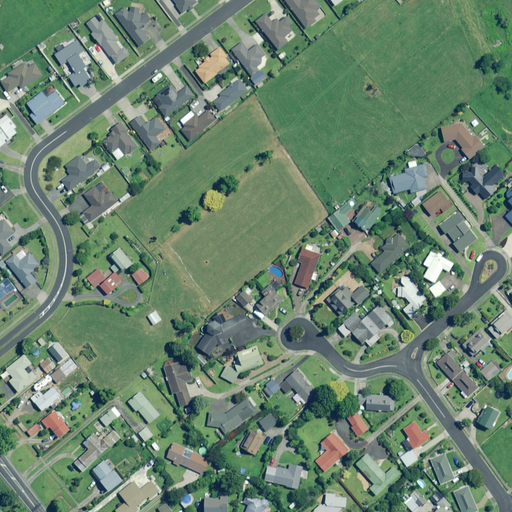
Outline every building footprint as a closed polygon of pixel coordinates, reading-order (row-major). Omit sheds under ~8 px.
[(173,0),(178,5),(176,6),(183,15),(190,10),(191,12),(195,9),(193,7),(198,3),(195,0),(173,0)] [(321,6),(316,0),(285,0),(306,28),(316,21),(314,18),(319,14),(316,10),(321,6)] [(132,10),(129,10),(127,7),(116,15),(140,48),(150,40),(142,30),(149,25),(148,24),(153,20),(146,12),(143,14),(141,12),(141,8),(132,8),(132,10)] [(291,35),(290,33),(293,31),(289,27),(293,24),(288,17),(281,22),(279,18),(273,23),(267,14),(257,22),(280,51),(290,43),(286,38),(291,35)] [(101,23),(97,17),(88,23),(94,32),(93,33),(110,57),(111,57),(117,66),(131,56),(125,48),(122,51),(117,43),(119,41),(105,20),(101,23)] [(448,25),(443,20),(440,23),(446,28),(448,25)] [(62,67),(67,64),(74,74),(68,77),(75,88),(80,85),(82,88),(92,82),(85,70),(88,68),(79,55),(84,52),(78,41),(55,56),(62,67)] [(259,72),(256,68),(263,63),(260,60),(265,56),(258,45),(249,52),(243,43),(233,51),(252,77),(259,72)] [(196,61),(200,67),(196,70),(206,84),(218,75),(217,74),(231,64),(226,58),(228,56),(221,47),(211,54),(212,55),(206,60),(202,55),(196,61)] [(31,67),(28,63),(9,75),(11,78),(2,83),(9,93),(20,86),(23,90),(44,76),(36,64),(31,67)] [(58,78),(55,74),(50,79),(53,82),(58,78)] [(262,81),(257,75),(251,79),(256,86),(262,81)] [(249,92),(240,79),(221,94),(222,97),(214,103),(222,113),(249,92)] [(179,94),(172,85),(158,96),(164,105),(160,108),(167,118),(195,97),(188,87),(179,94)] [(66,104),(53,86),(44,93),(28,104),(34,113),(31,116),(38,125),(66,104)] [(209,111),(200,119),(197,115),(184,126),(185,127),(182,130),(183,132),(191,142),(217,120),(209,111)] [(0,148),(18,135),(12,126),(14,125),(7,115),(0,120),(0,148)] [(164,133),(163,132),(166,130),(158,117),(148,124),(142,116),(132,124),(152,152),(162,144),(157,138),(164,133)] [(129,131),(123,123),(113,130),(115,132),(109,136),(110,138),(104,142),(112,154),(119,149),(126,157),(138,148),(127,133),(129,131)] [(473,138),(461,123),(440,129),(444,142),(456,140),(463,148),(461,149),(469,159),(485,147),(475,136),(473,138)] [(424,153),(418,145),(408,152),(411,156),(421,156),(424,153)] [(81,157),(71,164),(67,167),(69,170),(67,172),(70,176),(63,181),(71,192),(102,168),(96,160),(88,166),(81,157)] [(418,166),(416,161),(408,163),(410,168),(405,170),(406,173),(389,178),(394,194),(410,189),(411,193),(427,188),(424,178),(429,176),(425,164),(418,166)] [(112,168),(109,164),(103,168),(106,172),(112,168)] [(505,175),(496,165),(483,177),(478,172),(469,180),(472,185),(470,187),(477,195),(480,193),(485,199),(495,190),(492,186),(505,175)] [(132,173),(126,167),(122,171),(128,177),(132,173)] [(107,189),(104,183),(97,188),(96,187),(85,195),(93,206),(84,213),(86,215),(81,218),(87,226),(119,203),(110,191),(105,195),(103,192),(107,189)] [(454,205),(442,190),(423,204),(432,216),(441,209),(444,213),(454,205)] [(132,197),(129,194),(121,200),(123,203),(132,197)] [(352,210),(348,203),(328,218),(338,231),(350,222),(345,215),(352,210)] [(382,210),(376,206),(372,212),(363,207),(353,223),(368,232),(382,210)] [(477,239),(457,213),(439,226),(446,235),(448,233),(455,242),(453,244),(460,252),(477,239)] [(17,233),(6,219),(0,224),(0,251),(4,256),(14,248),(7,240),(17,233)] [(339,236),(336,230),(331,233),(334,239),(339,236)] [(410,247),(398,234),(393,239),(390,236),(385,241),(387,243),(382,248),(385,251),(371,264),(380,274),(410,247)] [(308,244),(306,250),(304,249),(299,262),(303,263),(296,284),(308,288),(311,279),(316,281),(317,275),(313,274),(320,255),(311,252),(314,246),(308,244)] [(134,264),(120,249),(111,256),(125,272),(134,264)] [(453,263),(431,252),(428,257),(433,260),(424,277),(435,283),(443,268),(448,271),(453,263)] [(40,266),(31,254),(21,261),(15,254),(6,261),(28,289),(38,282),(31,273),(40,266)] [(104,275),(99,269),(88,279),(96,288),(99,285),(109,296),(119,287),(117,285),(123,280),(116,273),(118,271),(114,266),(104,275)] [(150,279),(145,270),(135,278),(140,286),(150,279)] [(401,277),(401,283),(405,287),(401,287),(398,287),(398,296),(406,297),(411,303),(403,310),(410,317),(428,300),(414,284),(415,283),(410,277),(401,277)] [(0,301),(16,289),(9,279),(0,286),(0,301)] [(277,281),(272,286),(276,291),(281,286),(277,281)] [(446,291),(439,282),(430,289),(436,298),(446,291)] [(276,291),(272,286),(271,285),(262,292),(267,297),(257,306),(267,317),(285,301),(276,291)] [(362,286),(353,294),(344,285),(327,300),(341,316),(354,304),(356,302),(358,306),(370,295),(362,286)] [(253,299),(246,291),(237,299),(244,307),(253,299)] [(395,322),(380,306),(363,321),(355,313),(338,328),(346,337),(352,332),(363,344),(366,341),(371,347),(380,338),(376,334),(387,324),(390,327),(395,322)] [(497,340),(503,334),(511,326),(511,318),(505,311),(498,318),(486,328),(497,340)] [(159,323),(153,314),(148,317),(155,326),(159,323)] [(251,326),(245,314),(221,326),(218,321),(208,325),(203,331),(202,334),(206,336),(198,348),(210,356),(218,345),(220,347),(228,343),(226,340),(241,333),(240,331),(251,326)] [(491,341),(481,329),(462,345),(466,349),(468,346),(472,351),(470,353),(473,357),(491,341)] [(234,363),(237,371),(263,361),(257,346),(236,354),(239,361),(234,363)] [(441,368),(463,392),(460,394),(465,400),(468,397),(479,387),(447,353),(434,365),(439,370),(441,368)] [(19,393),(38,378),(33,371),(31,373),(28,368),(33,364),(25,355),(7,370),(14,378),(10,382),(19,393)] [(56,368),(49,359),(41,365),(48,374),(56,368)] [(79,367),(72,359),(51,376),(58,384),(79,367)] [(500,371),(492,362),(480,371),(488,381),(500,371)] [(181,367),(180,363),(165,368),(173,395),(177,394),(181,408),(193,404),(186,382),(195,380),(190,364),(181,367)] [(241,374),(227,367),(222,378),(236,385),(241,374)] [(317,395),(297,372),(287,381),(303,399),(300,401),(305,406),(317,395)] [(282,389),(274,380),(267,386),(275,395),(282,389)] [(43,412),(51,406),(54,411),(58,408),(55,403),(62,397),(55,388),(44,396),(43,395),(35,401),(43,412)] [(161,415),(142,393),(130,403),(137,412),(139,411),(150,424),(161,415)] [(392,396),(359,394),(358,405),(366,405),(366,410),(391,412),(392,396)] [(259,412),(249,398),(226,415),(210,412),(208,426),(221,428),(226,435),(259,412)] [(501,412),(486,404),(482,411),(476,422),(491,430),(501,412)] [(480,409),(474,405),(471,410),(477,414),(480,409)] [(122,415),(115,407),(101,419),(107,427),(122,415)] [(369,430),(356,411),(347,417),(353,427),(352,428),(358,437),(369,430)] [(61,418),(56,412),(43,422),(49,429),(51,428),(61,439),(71,430),(64,422),(66,420),(62,416),(61,418)] [(279,424),(273,414),(260,422),(267,432),(279,424)] [(412,450),(412,451),(430,439),(425,431),(422,432),(415,421),(403,429),(409,438),(402,442),(409,452),(412,450)] [(41,430),(36,424),(28,432),(33,437),(41,430)] [(154,436),(147,426),(138,432),(146,442),(154,436)] [(122,439),(114,431),(105,440),(100,435),(97,438),(95,435),(85,445),(90,450),(75,464),(84,473),(111,447),(112,448),(122,439)] [(265,440),(251,431),(241,448),(255,456),(265,440)] [(349,451),(333,433),(321,444),(327,451),(316,461),(325,472),(349,451)] [(211,461),(175,443),(168,458),(175,462),(174,464),(180,466),(181,464),(203,475),(211,461)] [(409,452),(401,458),(407,467),(418,459),(412,451),(412,450),(409,452)] [(147,459),(142,453),(135,458),(140,465),(147,459)] [(385,474),(367,454),(356,464),(374,484),(370,489),(377,496),(401,474),(394,466),(385,474)] [(454,479),(445,455),(431,460),(440,484),(454,479)] [(114,472),(106,462),(94,472),(110,492),(124,482),(115,471),(114,472)] [(298,467),(291,465),(289,471),(278,468),(278,469),(269,467),(266,482),(286,486),(286,487),(298,490),(302,471),(297,470),(298,467)] [(127,503),(116,511),(117,511),(139,511),(142,511),(139,507),(150,498),(151,500),(161,491),(153,481),(142,489),(136,481),(129,487),(120,494),(127,503)] [(479,511),(468,487),(454,493),(462,511),(481,511),(479,511)] [(415,511),(426,502),(416,492),(404,503),(413,511),(415,511)] [(229,511),(230,494),(219,493),(219,499),(206,498),(205,511),(229,511)] [(328,506),(346,507),(346,498),(336,498),(336,494),(326,493),(325,503),(328,506)] [(266,511),(268,508),(270,503),(248,495),(244,504),(249,506),(246,511),(266,511)] [(452,506),(444,498),(437,503),(441,507),(435,511),(452,511),(449,508),(452,506)] [(174,511),(168,503),(159,509),(160,511),(174,511)]
